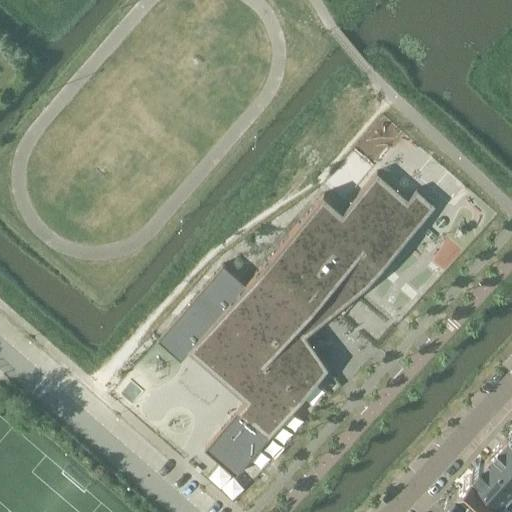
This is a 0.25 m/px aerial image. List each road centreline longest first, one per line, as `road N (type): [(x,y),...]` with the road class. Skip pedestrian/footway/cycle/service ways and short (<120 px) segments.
road 1 (residential): [(180,511),(0,353)]
road 2 (residential): [(395,511),(511,383)]
